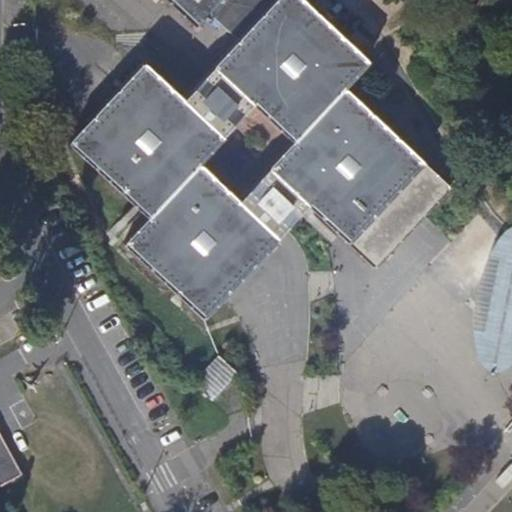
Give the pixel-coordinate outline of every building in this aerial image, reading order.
[(147,218),(122,244),(203,321),(278,242),(277,238),(307,206),(373,268),(423,215),(425,216),(451,187),(344,88),(368,62),(303,0),(170,0),(200,27),(212,14),(224,0),(250,0),(266,14),(291,38),(297,44),(273,70),(272,71),(217,129),(193,106),(144,60),(69,142),(141,210),(141,212),(147,218)] [(291,38),(266,14),(250,0),(224,0),(212,14),(273,70),(297,44),(291,38)] [(483,30),(496,4),(486,0),(478,0),(466,22),(483,30)] [(478,348),(483,361),(488,366),(494,370),(500,371),(504,370),(511,364),(511,362),(511,225),(506,229),(500,236),(486,267),(480,284),(476,315),(476,328),(478,348)] [(212,401),(237,374),(218,355),(194,382),(212,401)] [(0,511),(0,487),(23,475),(0,433),(0,511)]
